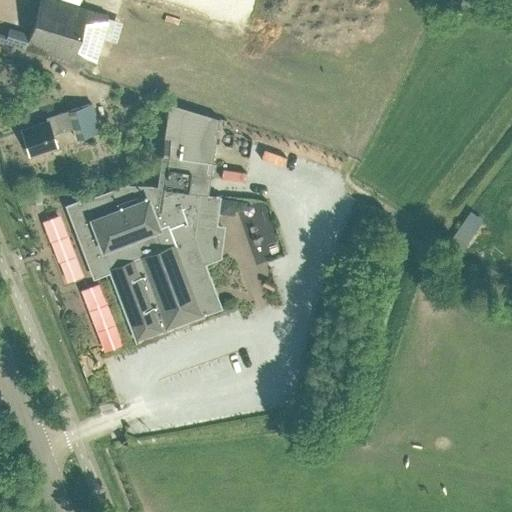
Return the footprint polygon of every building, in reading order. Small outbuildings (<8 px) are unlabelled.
[(106,15),(59,0),(38,0),(24,48),(90,68),(106,15)] [(113,10),(109,27),(124,30),(128,14),(113,10)] [(155,184),(153,184),(128,183),(85,199),(69,206),(96,275),(112,269),(138,338),(141,337),(203,313),(203,312),(221,305),(204,258),(212,255),(222,194),(207,192),(218,118),(168,101),(155,184)] [(28,150),(29,153),(55,145),(52,133),(72,126),(76,138),(100,131),(91,103),(46,117),(47,120),(21,128),(24,139),(22,142),(25,149),(28,150)] [(226,164),(227,178),(252,177),(251,163),(226,164)] [(453,237),(465,246),(483,220),(471,212),(453,237)]
